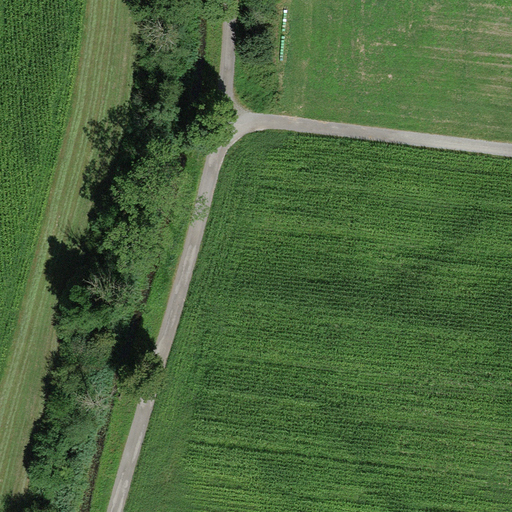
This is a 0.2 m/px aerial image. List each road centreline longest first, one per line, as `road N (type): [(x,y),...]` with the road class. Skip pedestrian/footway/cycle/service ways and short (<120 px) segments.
road 1 (track): [(122,511),(231,125),(511,157)]
road 2 (track): [(231,125),(232,0)]
